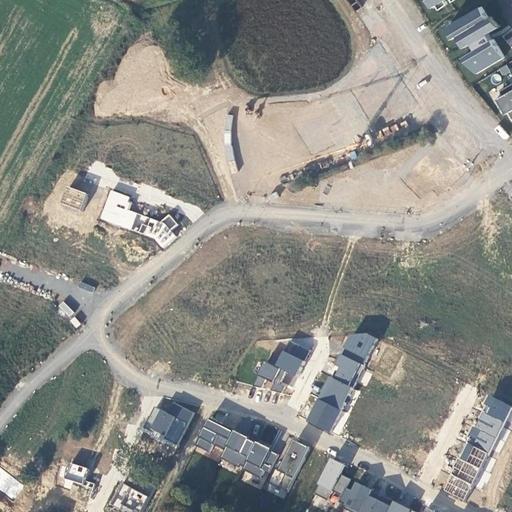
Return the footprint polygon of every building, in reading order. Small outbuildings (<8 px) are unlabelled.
[(421,0),(426,9),(444,0),(421,0)] [(470,76),(505,59),(491,31),(496,29),(484,5),(442,26),(457,56),(460,54),(470,76)] [(507,65),(499,68),(501,76),(509,73),(507,65)] [(419,116),(392,74),(360,91),(388,133),(419,116)] [(511,81),(500,88),(502,93),(495,97),(500,106),(502,105),(506,112),(508,110),(511,117),(511,116),(511,81)] [(354,134),(334,103),(296,126),(314,157),(354,134)] [(472,174),(445,147),(410,180),(436,209),(472,174)] [(60,204),(83,211),(89,194),(66,186),(60,204)] [(163,221),(128,210),(132,197),(109,190),(99,221),(171,244),(178,221),(164,217),(163,221)] [(69,317),(74,312),(63,301),(58,306),(69,317)] [(307,422),(330,432),(350,386),(354,388),(375,339),(351,329),(330,376),(327,374),(307,422)] [(285,395),(307,349),(290,342),(285,351),(282,349),(274,366),(263,361),(257,374),(273,382),(270,388),(285,395)] [(262,387),(264,378),(257,376),(254,384),(262,387)] [(511,404),(484,394),(446,493),(469,502),(490,448),(498,451),(511,414),(511,404)] [(163,399),(160,409),(169,411),(171,401),(163,399)] [(177,448),(194,412),(173,402),(168,413),(154,407),(143,432),(177,448)] [(262,490),(278,452),(206,420),(195,445),(210,452),(213,444),(224,449),(220,458),(246,469),(241,480),(262,490)] [(285,499),(309,447),(290,439),(267,490),(285,499)] [(418,511),(419,511),(391,502),(391,503),(369,496),(371,488),(351,481),(352,478),(341,475),(345,463),(326,457),(315,494),(329,498),(331,491),(341,494),(337,508),(349,511),(418,511)] [(64,478),(83,484),(88,468),(69,462),(64,478)] [(0,488),(12,499),(23,486),(0,466),(0,488)] [(126,511),(139,511),(147,495),(119,483),(110,505),(126,511)]
